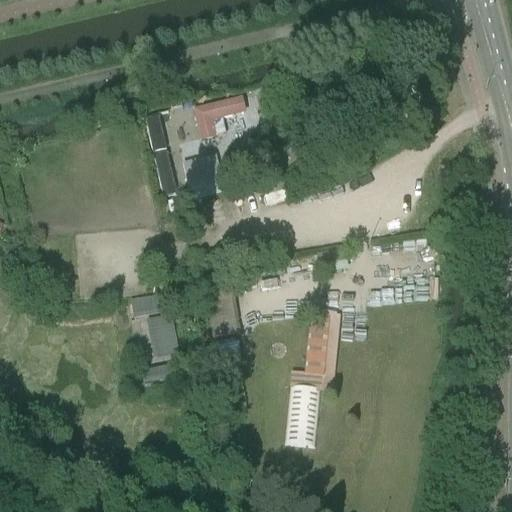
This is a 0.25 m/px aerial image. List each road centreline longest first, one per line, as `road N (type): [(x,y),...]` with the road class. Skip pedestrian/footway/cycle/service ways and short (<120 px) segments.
road 1 (residential): [(0,103),(421,0)]
road 2 (secondary): [(511,138),(478,0)]
